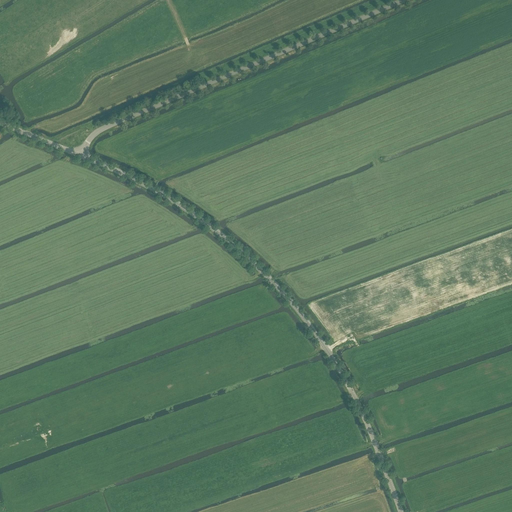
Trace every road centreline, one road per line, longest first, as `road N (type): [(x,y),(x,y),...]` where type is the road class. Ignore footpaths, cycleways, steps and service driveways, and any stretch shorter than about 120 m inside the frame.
road 1 (unclassified): [(401,511),(357,403),(286,296),(184,208),(79,155)]
road 2 (unclassified): [(79,155),(100,129),(406,0)]
